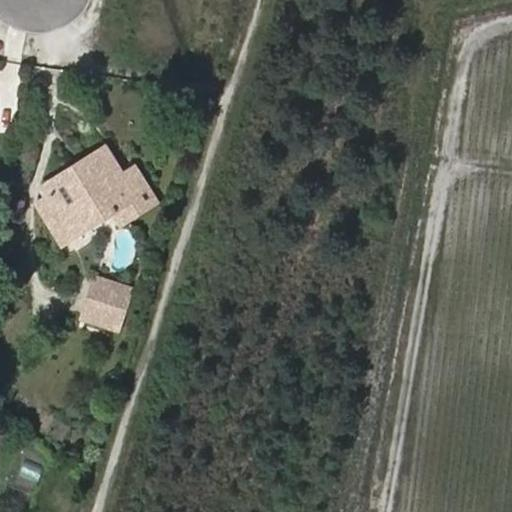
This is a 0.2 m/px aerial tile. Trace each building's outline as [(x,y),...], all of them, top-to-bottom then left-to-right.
[(116,166),(121,163),(111,147),(106,150),(116,166)] [(123,225),(158,204),(138,169),(124,178),(116,166),(106,150),(89,162),(93,169),(68,184),(64,178),(49,188),(54,196),(78,236),(115,213),(123,225)] [(89,162),(64,178),(68,184),(93,169),(89,162)] [(69,241),(78,236),(54,196),(46,203),(69,241)] [(91,316),(120,326),(130,293),(102,285),(91,316)]
